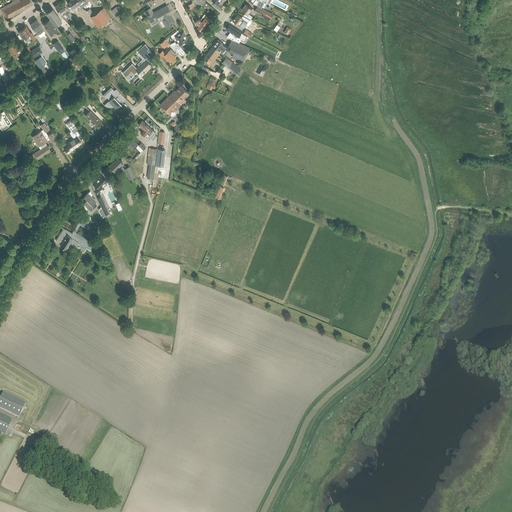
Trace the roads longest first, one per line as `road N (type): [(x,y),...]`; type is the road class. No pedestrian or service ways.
road 1 (track): [(511,213),(431,210),(434,238),(385,343),(313,415),(263,511)]
road 2 (unclassified): [(0,289),(65,180),(201,46)]
